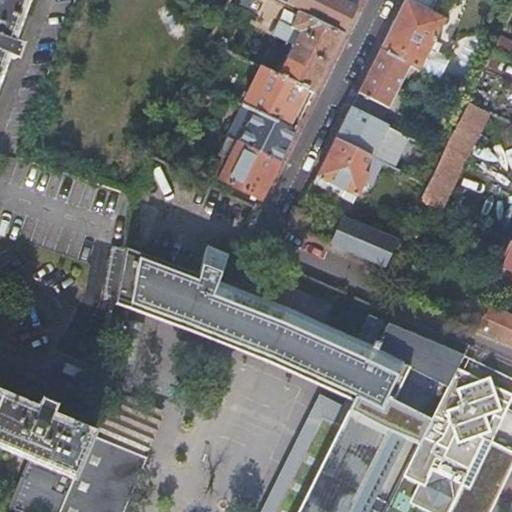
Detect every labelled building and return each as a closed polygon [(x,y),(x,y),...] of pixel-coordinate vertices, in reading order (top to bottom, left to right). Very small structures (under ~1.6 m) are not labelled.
[(3,0),(0,11),(0,72),(6,57),(16,62),(21,48),(11,44),(26,0),(3,0)] [(277,0),(344,33),(356,9),(337,0),(277,0)] [(435,0),(404,0),(380,49),(419,69),(430,48),(445,17),(431,9),(435,0)] [(342,36),(297,13),(290,28),(282,24),(275,39),(291,47),(289,51),(276,76),(307,91),(313,94),(328,65),(342,36)] [(511,43),(499,38),(491,52),(511,61),(511,60),(511,43)] [(430,48),(419,69),(440,79),(450,58),(430,48)] [(357,94),(387,109),(405,72),(415,77),(419,69),(380,49),(365,78),(357,94)] [(276,76),(262,69),(242,108),(253,113),(288,130),(298,110),(307,91),(276,76)] [(380,123),(387,109),(357,94),(350,108),(380,123)] [(425,185),(417,202),(436,210),(485,111),(466,102),(441,153),(425,185)] [(242,108),(242,107),(227,140),(238,145),(253,113),(242,108)] [(343,123),(334,140),(380,163),(392,169),(408,137),(380,123),(350,108),(343,123)] [(253,113),(238,145),(278,165),(286,149),(294,132),(288,130),(253,113)] [(238,145),(227,140),(219,153),(231,159),(238,145)] [(334,140),(316,177),(334,186),(355,197),(367,174),(373,177),(380,163),(334,140)] [(242,191),(260,200),(278,165),(238,145),(231,159),(220,180),(242,191)] [(384,267),(397,242),(342,219),(331,244),(360,257),(384,267)] [(116,297),(125,248),(111,246),(102,295),(116,297)] [(225,255),(204,246),(197,276),(182,330),(185,331),(226,347),(250,357),(283,371),(332,393),(347,400),(352,403),(383,417),(391,402),(401,381),(408,384),(415,376),(447,390),(457,370),(463,357),(385,324),(377,343),(371,341),(368,348),(348,339),(347,340),(222,287),(222,286),(214,282),(225,255)] [(197,276),(125,248),(116,297),(115,303),(182,330),(197,276)] [(511,319),(460,296),(449,322),(456,325),(511,349),(511,319)] [(457,370),(447,390),(431,422),(419,447),(409,466),(494,506),(511,465),(511,453),(490,443),(511,398),(511,396),(491,387),(489,379),(481,382),(457,370)] [(352,403),(347,400),(343,408),(320,396),(261,511),(273,511),(322,415),(341,425),(352,403)] [(0,447),(7,450),(30,460),(9,509),(15,511),(60,511),(93,436),(49,418),(53,407),(40,402),(36,412),(0,397),(0,447)] [(149,461),(166,420),(113,397),(95,438),(149,461)] [(369,511),(405,440),(419,447),(431,422),(391,402),(383,417),(352,403),(341,425),(322,415),(273,511),(369,511)] [(95,438),(93,436),(60,511),(126,511),(149,461),(95,438)] [(490,511),(494,506),(409,466),(403,479),(422,488),(415,503),(433,511),(490,511)]
